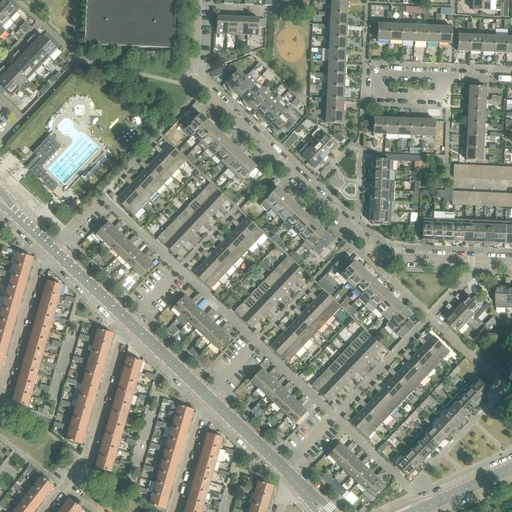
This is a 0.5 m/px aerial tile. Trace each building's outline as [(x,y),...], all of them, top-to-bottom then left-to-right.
[(11,0),(2,0),(0,2),(0,11),(9,20),(17,12),(9,4),(12,1),(11,0)] [(85,0),(83,46),(117,47),(117,55),(138,56),(139,48),(173,50),(175,1),(170,0),(85,0)] [(331,0),(330,13),(347,14),(347,1),(331,0)] [(488,0),(472,0),(472,11),(488,11),(488,0)] [(0,25),(2,28),(9,20),(0,11),(0,25)] [(347,14),(330,13),(330,25),(346,26),(347,14)] [(227,18),(216,17),(215,34),(226,35),(227,18)] [(237,18),(227,18),(226,35),(236,35),(237,18)] [(247,18),(237,18),(236,35),(247,36),(247,18)] [(258,19),(247,18),(247,36),(257,36),(258,19)] [(376,41),(389,41),(390,25),(377,24),(376,41)] [(346,26),(330,25),(329,37),(345,38),(346,26)] [(402,25),(390,25),(389,41),(401,42),(402,25)] [(414,26),(402,25),(401,42),(414,42),(414,26)] [(426,26),(414,26),(414,42),(426,43),(426,26)] [(439,27),(426,26),(426,43),(438,43),(439,27)] [(451,28),(439,27),(438,43),(451,44),(451,28)] [(13,31),(9,35),(12,37),(17,42),(20,38),(15,34),(13,31)] [(33,35),(29,39),(49,57),(56,49),(43,37),(39,41),(33,35)] [(457,52),(469,52),(470,36),(457,35),(457,52)] [(482,36),(470,36),(469,52),(481,53),(482,36)] [(494,37),(482,36),(481,53),(494,53),(494,37)] [(345,38),(329,37),(328,50),(345,50),(345,38)] [(506,37),(494,37),(494,53),(506,54),(506,37)] [(32,48),(28,52),(41,65),(49,57),(29,39),(26,42),(32,48)] [(345,50),(328,50),(328,62),(344,63),(345,50)] [(18,51),(14,55),(34,73),(41,65),(28,52),(24,57),(18,51)] [(17,64),(13,68),(26,81),(34,73),(14,55),(11,58),(17,64)] [(344,63),(328,62),(327,74),(344,75),(344,63)] [(3,67),(0,69),(0,70),(19,89),(26,81),(13,68),(9,72),(3,67)] [(223,68),(210,73),(212,78),(225,73),(223,68)] [(0,85),(11,97),(19,89),(0,70),(0,77),(2,79),(0,81),(0,85)] [(230,93),(231,93),(245,78),(237,70),(225,83),(230,88),(229,90),(230,93)] [(344,75),(327,74),(327,86),(343,87),(344,75)] [(248,75),(245,78),(231,93),(233,95),(235,93),(240,97),(255,81),(248,75)] [(255,81),(240,97),(245,102),(243,104),(245,107),(263,88),(255,81)] [(343,87),(327,86),(326,99),(343,99),(343,87)] [(469,87),(468,99),(485,100),(485,87),(469,87)] [(263,88),(245,107),(248,109),(250,107),(255,112),(270,95),(263,88)] [(270,95),(255,112),(260,116),(258,118),(260,121),(274,106),(277,102),(270,95)] [(343,99),(326,99),(326,111),(342,112),(343,99)] [(485,100),(468,99),(468,112),(484,112),(485,100)] [(274,106),(260,121),(263,123),(265,121),(270,126),(282,113),(274,106)] [(342,112),(326,111),(325,124),(342,124),(342,112)] [(484,112),(468,112),(467,124),(483,125),(484,112)] [(207,121),(199,114),(196,117),(191,113),(178,127),(190,139),(193,136),(207,121)] [(282,113),(270,126),(275,130),(273,132),(275,135),(277,133),(284,126),(288,130),(295,122),(290,118),(289,120),(282,113)] [(372,134),(385,135),(385,119),(373,118),(372,134)] [(398,119),(385,119),(385,135),(397,136),(398,119)] [(410,120),(398,119),(397,136),(409,136),(410,120)] [(422,120),(410,120),(409,136),(422,137),(422,120)] [(435,121),(422,120),(422,137),(434,137),(435,121)] [(207,121),(193,136),(200,142),(213,128),(207,121)] [(483,125),(467,124),(467,136),(483,137),(483,125)] [(207,149),(219,136),(220,134),(213,128),(200,142),(197,145),(204,152),(207,149)] [(320,130),(313,138),(329,153),(333,148),(335,150),(339,148),(336,145),(320,130)] [(338,133),(334,137),(339,143),(343,139),(338,133)] [(220,134),(219,136),(207,149),(214,156),(227,141),(220,134)] [(29,171),(52,192),(58,186),(42,171),(42,167),(61,147),(49,136),(32,153),(37,157),(40,155),(42,157),(29,171)] [(483,137),(467,136),(466,148),(482,149),(483,137)] [(329,153),(313,138),(306,145),(324,163),(326,160),(324,158),(329,153)] [(227,141),(214,156),(220,162),(234,148),(227,141)] [(285,141),(281,145),(287,150),(290,146),(285,141)] [(169,145),(162,151),(159,148),(156,152),(159,155),(161,153),(178,169),(186,161),(169,145)] [(324,163),(306,145),(305,145),(298,152),(302,156),(314,168),(319,163),(321,165),(324,163)] [(234,148),(220,162),(227,169),(241,154),(234,148)] [(482,149),(466,148),(465,161),(482,161),(482,149)] [(161,153),(159,155),(153,161),(170,177),(178,169),(161,153)] [(241,154),(227,169),(234,175),(248,161),(241,154)] [(368,167),(368,170),(388,171),(392,171),(392,161),(371,160),(371,167),(368,167)] [(170,177),(153,161),(147,167),(144,164),(141,167),(144,170),(146,169),(163,185),(170,177)] [(255,168),(248,161),(234,175),(242,182),(255,168)] [(146,169),(144,170),(138,176),(156,193),(163,185),(146,169)] [(388,171),(368,170),(367,170),(368,174),(371,174),(370,181),(388,181),(388,171)] [(156,193),(138,176),(133,183),(129,180),(126,183),(129,186),(131,184),(148,201),(156,193)] [(388,181),(370,181),(370,187),(368,187),(366,191),(367,191),(394,192),(394,182),(388,181)] [(131,184),(129,186),(124,192),(141,208),(148,201),(131,184)] [(209,184),(202,192),(219,208),(220,207),(226,200),(209,184)] [(266,213),(270,209),(282,196),(284,195),(276,188),(259,206),(266,213)] [(394,192),(367,191),(367,194),(370,194),(369,201),(393,202),(394,192)] [(141,208),(124,192),(116,200),(133,217),(141,208)] [(219,208),(202,192),(194,200),(211,216),(217,210),(220,213),(223,209),(220,207),(219,208)] [(282,196),(270,209),(277,216),(291,201),(284,195),(282,196)] [(211,216),(194,200),(187,208),(204,224),(205,222),(211,216)] [(291,201),(277,216),(284,222),(298,208),(291,201)] [(393,202),(369,201),(369,208),(367,208),(366,211),(390,212),(393,212),(393,202)] [(204,224),(187,208),(179,215),(196,232),(202,225),(205,228),(208,225),(205,222),(204,224)] [(287,233),(290,229),(303,216),(304,214),(298,208),(284,222),(280,226),(287,233)] [(390,212),(366,211),(366,215),(369,215),(369,222),(372,222),(371,225),(390,226),(390,212)] [(303,216),(290,229),(297,236),(311,221),(304,214),(303,216)] [(196,232),(179,215),(172,223),(189,239),(190,238),(196,232)] [(246,218),(239,225),(236,222),(233,225),(236,228),(238,226),(255,243),(263,234),(246,218)] [(422,240),(426,240),(429,241),(429,243),(432,244),(433,219),(423,218),(422,240)] [(443,219),(433,219),(432,244),(435,243),(436,241),(442,241),(443,219)] [(453,220),(443,219),(442,241),(449,242),(449,244),(452,245),(453,220)] [(464,220),(453,220),(452,245),(453,245),(456,244),(456,242),(463,242),(464,220)] [(474,221),(464,220),(463,242),(470,242),(470,245),(473,246),(474,221)] [(311,221),(297,236),(304,242),(318,228),(311,221)] [(484,221),(474,221),(473,246),(476,245),(476,243),(483,243),(484,221)] [(495,221),(484,221),(483,243),(490,243),(490,246),(493,247),(495,221)] [(505,222),(495,221),(493,247),(497,246),(497,244),(504,244),(505,222)] [(95,234),(103,242),(115,229),(114,228),(107,222),(95,234)] [(189,239),(172,223),(164,231),(181,247),(187,241),(190,244),(193,241),(190,238),(189,239)] [(115,229),(103,242),(111,249),(122,236),(117,231),(120,228),(116,225),(114,228),(115,229)] [(238,226),(236,228),(230,234),(247,251),(255,243),(238,226)] [(311,249),(324,236),(325,234),(318,228),(304,242),(301,245),(308,252),(311,249)] [(181,247),(164,231),(156,239),(174,256),(181,247)] [(247,251),(230,234),(224,240),(221,237),(218,241),(221,244),(223,242),(240,258),(247,251)] [(274,234),(270,238),(276,244),(279,241),(280,240),(274,234)] [(334,249),(329,245),(332,241),(325,234),(324,236),(311,249),(323,260),(334,249)] [(122,236),(111,249),(118,256),(130,243),(128,242),(122,236)] [(130,243),(118,256),(125,263),(137,250),(132,245),(134,242),(131,239),(128,242),(130,243)] [(279,241),(276,244),(283,250),(286,247),(279,241)] [(240,258),(223,242),(221,244),(215,250),(233,266),(240,258)] [(137,250),(125,263),(133,270),(145,257),(143,256),(137,250)] [(233,266),(215,250),(210,256),(207,253),(203,256),(206,259),(208,258),(225,274),(233,266)] [(145,257),(133,270),(141,277),(152,265),(146,259),(149,256),(146,253),(143,256),(145,257)] [(295,253),(291,257),(295,261),(299,257),(295,253)] [(17,254),(14,265),(29,270),(32,258),(17,254)] [(286,257),(279,265),(296,282),(297,280),(304,273),(286,257)] [(225,274),(208,258),(206,259),(201,265),(218,282),(225,274)] [(338,261),(334,265),(339,270),(341,267),(343,265),(338,261)] [(347,282),(359,270),(361,268),(353,261),(345,270),(341,267),(339,270),(336,272),(347,282)] [(29,270),(14,265),(11,276),(26,280),(29,270)] [(218,282),(201,265),(193,274),(210,290),(218,282)] [(296,282),(279,265),(271,273),(288,289),(294,283),(297,286),(300,283),(297,280),(296,282)] [(359,270),(347,282),(354,289),(368,274),(361,268),(359,270)] [(288,289),(271,273),(264,281),(281,297),(282,296),(288,289)] [(368,274),(354,289),(361,296),(375,281),(368,274)] [(26,280),(11,276),(8,287),(23,291),(26,280)] [(331,294),(335,290),(323,277),(318,282),(331,294)] [(46,281),(43,293),(58,297),(62,286),(46,281)] [(281,297),(264,281),(256,289),(273,305),(279,299),(282,302),(285,299),(282,296),(281,297)] [(364,306),(368,302),(380,289),(382,288),(375,281),(361,296),(357,299),(364,306)] [(23,291),(8,287),(4,298),(20,302),(23,291)] [(380,289),(368,302),(375,309),(388,294),(382,288),(380,289)] [(507,288),(505,288),(496,288),(496,304),(506,304),(507,304),(507,288)] [(273,305),(256,289),(249,296),(266,313),(268,311),(273,305)] [(323,292),(316,298),(313,295),(310,298),(313,301),(315,300),(332,316),(340,308),(323,292)] [(43,293),(40,304),(55,308),(58,297),(43,293)] [(382,316),(394,303),(395,301),(388,294),(375,309),(371,312),(378,319),(382,316)] [(173,308),(180,315),(192,303),(190,301),(184,295),(173,308)] [(266,313),(249,296),(241,304),(259,321),(264,315),(267,317),(271,314),(268,311),(266,313)] [(481,307),(483,304),(483,302),(477,297),(476,297),(472,299),(470,297),(465,301),(462,299),(459,302),(462,305),(474,316),(477,320),(485,312),(481,307)] [(20,302),(4,298),(1,309),(16,314),(20,302)] [(192,303),(180,315),(188,322),(200,310),(194,304),(197,301),(193,298),(190,301),(192,303)] [(332,316),(315,300),(313,301),(307,308),(325,324),(332,316)] [(395,301),(394,303),(382,316),(388,322),(402,308),(395,301)] [(40,304),(37,315),(52,319),(55,308),(40,304)] [(259,321),(241,304),(234,313),(251,329),(259,321)] [(474,316),(462,305),(456,311),(453,308),(449,311),(453,314),(454,313),(466,324),(474,316)] [(325,324),(307,308),(302,314),(298,311),(295,314),(298,317),(300,315),(317,332),(325,324)] [(392,333),(408,316),(410,314),(402,308),(388,322),(385,326),(392,333)] [(16,314),(1,309),(0,313),(0,320),(13,324),(16,314)] [(200,310),(188,322),(195,329),(207,317),(205,315),(200,310)] [(207,317),(195,329),(203,336),(214,324),(209,318),(211,315),(208,312),(205,315),(207,317)] [(466,324),(454,313),(453,314),(447,321),(459,332),(466,324)] [(37,315),(34,326),(49,330),(52,319),(37,315)] [(317,332),(300,315),(298,317),(292,323),(310,340),(317,332)] [(13,324),(0,320),(0,332),(10,336),(13,324)] [(310,340),(292,323),(287,329),(284,327),(280,330),(283,333),(285,331),(302,347),(310,340)] [(214,324),(203,336),(210,343),(222,331),(220,329),(214,324)] [(411,329),(406,324),(402,328),(407,333),(411,329)] [(34,326),(31,337),(46,341),(49,330),(34,326)] [(222,331),(210,343),(218,351),(230,338),(223,332),(226,329),(223,326),(220,329),(222,331)] [(175,328),(170,333),(173,337),(179,331),(175,328)] [(97,330),(94,341),(109,345),(112,334),(97,330)] [(364,330),(356,339),(373,355),(374,353),(381,347),(364,330)] [(302,347),(285,331),(283,333),(278,339),(295,355),(302,347)] [(10,336),(0,332),(0,344),(7,346),(10,336)] [(432,336),(426,343),(423,340),(420,343),(423,346),(424,344),(441,361),(449,352),(432,336)] [(31,337),(27,348),(42,352),(46,341),(31,337)] [(295,355),(278,339),(270,347),(287,363),(295,355)] [(373,355),(356,339),(348,346),(365,363),(371,357),(374,359),(377,356),(374,353),(373,355)] [(109,345),(94,341),(91,353),(106,357),(109,345)] [(441,361),(424,344),(423,346),(417,352),(434,368),(441,361)] [(365,363),(348,346),(341,354),(358,371),(360,369),(365,363)] [(27,348),(24,358),(39,363),(42,352),(27,348)] [(434,368),(417,352),(411,358),(408,355),(405,359),(408,362),(409,360),(426,376),(434,368)] [(106,357),(91,353),(88,363),(103,368),(106,357)] [(358,371),(341,354),(333,362),(350,378),(356,372),(359,375),(363,372),(360,369),(358,371)] [(126,357),(123,369),(138,373),(142,362),(126,357)] [(24,358),(21,370),(36,374),(39,363),(24,358)] [(205,358),(201,363),(206,368),(211,363),(205,358)] [(426,376),(409,360),(408,362),(402,368),(419,384),(426,376)] [(350,378),(333,362),(326,370),(343,386),(345,385),(350,378)] [(103,368),(88,363),(84,374),(100,379),(103,368)] [(419,384),(402,368),(396,374),(393,371),(390,374),(393,377),(394,376),(412,392),(419,384)] [(123,369),(120,380),(135,384),(138,373),(123,369)] [(250,381),(257,389),(269,376),(268,375),(261,369),(250,381)] [(21,370),(18,381),(33,385),(36,374),(21,370)] [(343,386),(326,370),(318,378),(336,394),(341,388),(345,391),(348,388),(345,385),(343,386)] [(269,376),(257,389),(265,396),(277,383),(271,378),(274,375),(270,372),(268,375),(269,376)] [(100,379),(84,374),(81,385),(96,389),(100,379)] [(412,392),(394,376),(393,377),(387,383),(404,400),(412,392)] [(489,391),(474,376),(466,384),(470,388),(482,399),(489,391)] [(336,394),(318,378),(311,386),(328,402),(336,394)] [(120,380),(117,391),(132,395),(135,384),(120,380)] [(18,381),(15,392),(30,396),(33,385),(18,381)] [(277,383),(265,396),(272,403),(284,390),(282,389),(277,383)] [(404,400),(387,383),(381,390),(378,387),(375,390),(378,393),(380,391),(397,408),(404,400)] [(482,399),(470,388),(466,384),(459,392),(474,407),(482,399)] [(96,389),(81,385),(78,396),(93,401),(96,389)] [(284,390),(272,403),(280,410),(291,397),(286,392),(288,389),(285,386),(282,389),(284,390)] [(117,391),(114,402),(129,406),(132,395),(117,391)] [(397,408),(380,391),(378,393),(372,399),(389,415),(397,408)] [(15,392),(11,403),(27,407),(30,396),(15,392)] [(474,407),(459,392),(451,400),(467,415),(474,407)] [(93,401),(78,396),(75,407),(90,411),(93,401)] [(291,397),(280,410),(287,417),(299,404),(297,403),(291,397)] [(389,415),(372,399),(366,405),(363,402),(360,406),(363,409),(365,407),(382,423),(389,415)] [(299,404),(287,417),(295,424),(307,412),(300,406),(303,403),(300,400),(297,403),(299,404)] [(467,415),(451,400),(444,408),(447,411),(459,422),(467,415)] [(114,402),(111,413),(126,417),(129,406),(114,402)] [(177,406),(174,417),(189,422),(193,410),(177,406)] [(90,411),(75,407),(72,419),(87,423),(90,411)] [(382,423),(365,407),(363,409),(357,415),(374,431),(382,423)] [(459,422),(447,411),(440,419),(452,430),(459,422)] [(126,417),(111,413),(107,424),(122,428),(126,417)] [(374,431),(357,415),(349,423),(366,439),(374,431)] [(189,422),(174,417),(171,428),(186,433),(189,422)] [(87,423),(72,419),(69,429),(84,433),(87,423)] [(452,430),(440,419),(432,427),(444,438),(452,430)] [(107,424),(104,435),(119,439),(122,428),(107,424)] [(444,438),(432,427),(425,435),(437,446),(444,438)] [(186,433),(171,428),(168,439),(183,444),(186,433)] [(84,433),(69,429),(65,440),(81,445),(84,433)] [(437,446),(425,435),(422,431),(414,439),(418,442),(429,454),(437,446)] [(207,434),(203,445),(218,449),(222,438),(207,434)] [(104,435),(101,445),(116,450),(119,439),(104,435)] [(183,444),(168,439),(165,450),(180,455),(183,444)] [(429,454),(418,442),(414,439),(407,447),(410,450),(422,462),(429,454)] [(328,455),(335,463),(347,450),(346,449),(339,443),(328,455)] [(101,445),(98,456),(113,461),(116,450),(101,445)] [(203,445),(200,456),(215,460),(218,449),(203,445)] [(347,450),(335,463),(343,470),(355,457),(349,452),(352,449),(348,446),(346,449),(347,450)] [(180,455),(165,450),(161,461),(177,466),(180,455)] [(422,462),(410,450),(403,458),(415,469),(422,462)] [(98,456),(95,468),(110,473),(113,461),(98,456)] [(200,456),(197,466),(212,471),(215,460),(200,456)] [(355,457),(343,470),(350,477),(362,464),(360,463),(355,457)] [(415,469),(403,458),(395,466),(407,478),(415,469)] [(362,464),(350,477),(358,484),(369,472),(364,466),(366,463),(363,460),(360,463),(362,464)] [(177,466),(161,461),(158,472),(173,476),(177,466)] [(197,466),(194,478),(209,482),(212,471),(197,466)] [(173,476),(158,472),(155,484),(170,488),(173,476)] [(369,472),(358,484),(365,491),(377,479),(375,477),(369,472)] [(377,479),(365,491),(362,494),(369,502),(384,486),(378,480),(381,477),(378,474),(375,477),(377,479)] [(40,477),(33,486),(46,496),(53,487),(40,477)] [(194,478),(191,489),(206,493),(209,482),(194,478)] [(257,482),(254,493),(269,497),(273,486),(257,482)] [(170,488),(155,484),(152,494),(167,498),(170,488)] [(46,496),(33,486),(26,496),(38,505),(46,496)] [(341,486),(336,492),(341,497),(346,491),(341,486)] [(191,489),(188,500),(203,504),(206,493),(191,489)] [(269,497),(254,493),(251,504),(266,509),(269,497)] [(167,498),(152,494),(149,506),(164,510),(167,498)] [(33,511),(38,505),(26,496),(19,505),(28,511),(33,511)] [(68,499),(61,508),(65,511),(78,511),(81,509),(68,499)] [(188,500),(184,511),(188,511),(200,511),(203,504),(188,500)]
